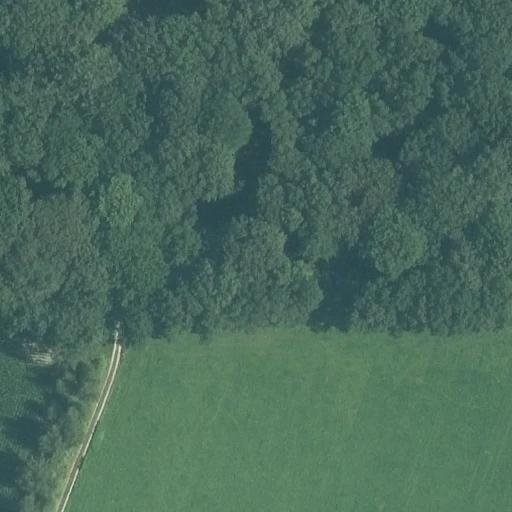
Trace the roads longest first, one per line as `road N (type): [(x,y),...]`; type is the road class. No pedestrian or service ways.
road 1 (track): [(511,249),(114,273)]
road 2 (track): [(36,0),(114,273)]
road 3 (track): [(293,0),(376,57),(511,131)]
road 4 (track): [(114,273),(115,359),(59,511)]
